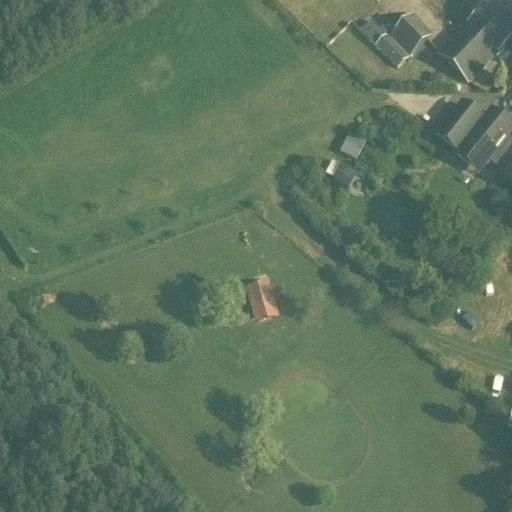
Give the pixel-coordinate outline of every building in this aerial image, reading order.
[(511,39),(511,22),(491,2),(468,26),(466,24),(436,56),(467,86),(511,39)] [(386,24),(395,32),(388,39),(409,59),(433,35),(412,14),(406,21),(397,13),(386,24)] [(371,22),(359,34),(396,71),(408,60),(371,22)] [(499,178),(511,188),(511,139),(508,137),(511,131),(511,129),(490,112),(461,148),(453,159),(457,162),(476,178),(485,167),(488,162),(502,174),(499,178)] [(347,133),(338,152),(354,160),(363,141),(347,133)] [(350,186),(356,171),(329,161),(324,176),(350,186)] [(278,318),(268,283),(244,290),(254,325),(278,318)]
